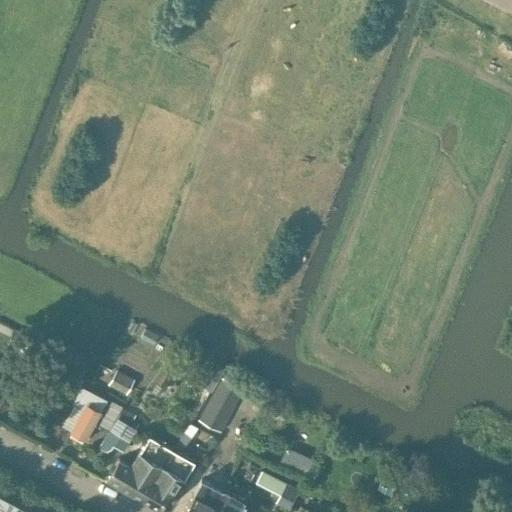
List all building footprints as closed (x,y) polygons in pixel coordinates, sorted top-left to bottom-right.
[(195,415),(219,429),(242,389),(217,375),(195,415)] [(71,431),(85,439),(107,399),(81,385),(72,401),(84,408),(71,431)] [(106,479),(141,500),(153,479),(152,479),(171,447),(153,437),(155,433),(150,431),(130,465),(118,458),(106,479)] [(141,500),(158,510),(170,489),(176,492),(196,457),(191,455),(189,458),(171,447),(152,479),(153,479),(141,500)] [(255,481),(280,494),(286,482),(261,469),(255,481)] [(182,511),(209,511),(221,490),(200,479),(182,511)] [(209,511),(236,511),(243,499),(222,488),(221,490),(209,511)] [(40,511),(0,490),(0,511),(40,511)]
